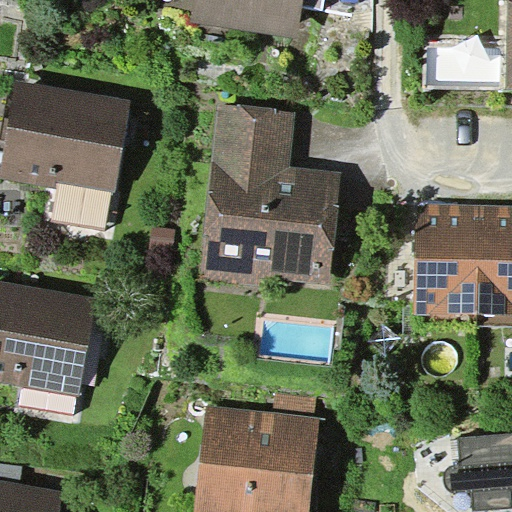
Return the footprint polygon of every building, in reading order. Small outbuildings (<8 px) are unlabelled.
[(194,0),(191,20),(296,38),(302,5),(302,0),(194,0)] [(325,0),(302,0),(302,5),(324,9),(325,0)] [(6,140),(0,175),(0,177),(57,188),(58,182),(111,190),(115,191),(131,99),(17,79),(14,98),(6,140)] [(1,139),(6,140),(14,98),(8,97),(1,139)] [(219,103),(203,278),(260,286),(261,276),(330,283),(343,171),(292,166),(297,110),(219,103)] [(52,221),(105,230),(111,190),(58,182),(57,188),(52,221)] [(415,314),(475,315),(480,205),(427,203),(417,216),(415,314)] [(511,205),(480,205),(475,315),(511,315),(511,205)] [(173,273),(176,228),(150,227),(147,272),(173,273)] [(99,299),(0,280),(0,383),(23,387),(76,397),(81,397),(99,299)] [(73,414),(76,397),(23,387),(20,405),(73,414)] [(275,412),(314,416),(316,398),(278,394),(275,412)] [(275,412),(207,406),(195,511),(310,511),(321,417),(314,416),(275,412)] [(511,433),(458,437),(462,465),(457,466),(453,467),(448,468),(446,474),(445,479),(445,484),(447,488),(450,492),(455,494),(472,492),(474,511),(511,507),(511,433)] [(0,480),(20,484),(24,464),(0,459),(0,480)] [(0,480),(0,511),(61,511),(65,492),(20,484),(0,480)]
